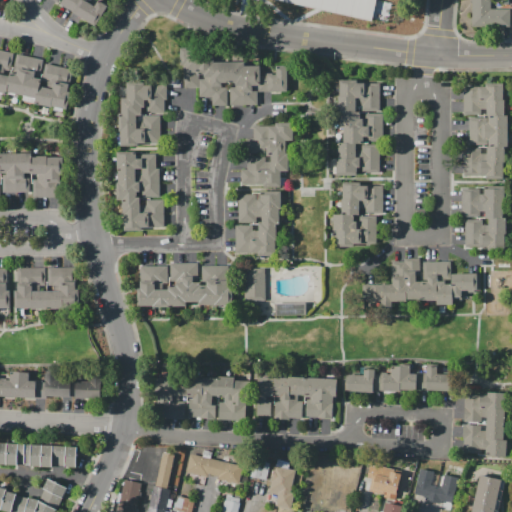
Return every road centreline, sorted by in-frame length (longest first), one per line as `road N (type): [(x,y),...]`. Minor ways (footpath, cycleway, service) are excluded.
road 1 (residential): [(85,511),(122,429),(126,367),(90,229),(85,142),(92,84),(143,0)]
road 2 (residential): [(422,85),(406,96),(404,238),(442,238),(441,99),(422,85)]
road 3 (residential): [(350,445),(0,421)]
road 4 (residential): [(189,122),(184,244),(216,243),(214,186),(229,132),(189,122)]
road 5 (residential): [(436,52),(225,28),(166,0)]
road 6 (residential): [(354,414),(350,445),(440,445),(441,418),(354,414)]
road 7 (residential): [(0,248),(49,248),(58,233),(48,218),(0,218)]
road 8 (residential): [(64,41),(24,0),(36,36),(64,41)]
